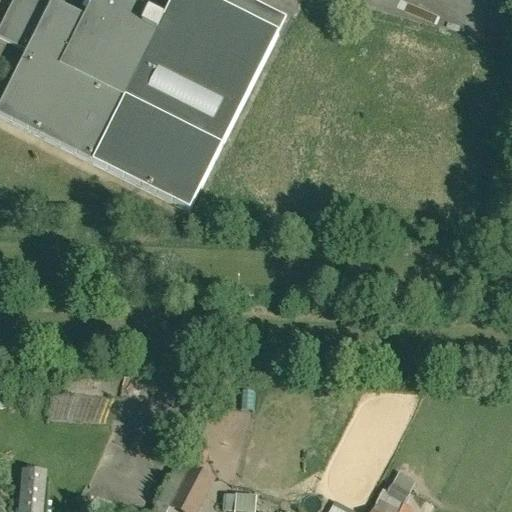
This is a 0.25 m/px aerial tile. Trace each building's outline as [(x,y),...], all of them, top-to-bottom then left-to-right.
[(0,39),(27,53),(0,107),(0,119),(191,215),(280,38),(203,0),(174,0),(164,20),(125,0),(93,0),(84,19),(46,0),(14,0),(0,28),(0,39)] [(372,0),(394,8),(396,0),(372,0)] [(212,399),(211,411),(224,412),(225,400),(212,399)] [(189,443),(177,466),(211,484),(213,479),(201,473),(202,470),(198,468),(206,452),(189,443)] [(196,511),(211,484),(177,466),(158,501),(178,511),(196,511)] [(41,511),(45,474),(21,472),(17,511),(41,511)] [(386,496),(381,494),(372,511),(400,511),(408,497),(391,487),(386,496)] [(255,511),(256,501),(236,500),(234,511),(255,511)]
